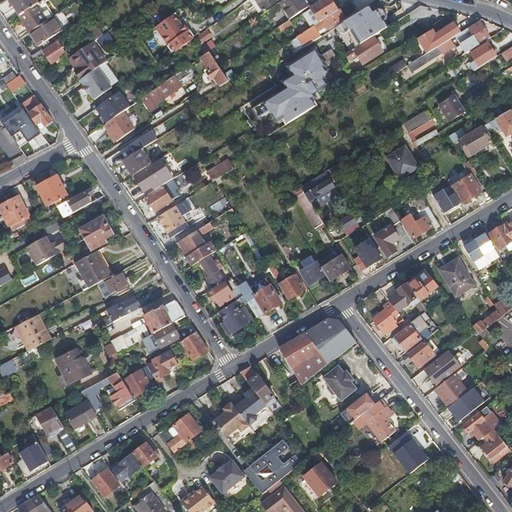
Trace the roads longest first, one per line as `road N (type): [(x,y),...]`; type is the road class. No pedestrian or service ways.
road 1 (residential): [(0,508),(229,369)]
road 2 (residential): [(504,511),(338,305)]
road 3 (residential): [(229,369),(86,147)]
road 4 (residential): [(338,305),(511,198)]
road 5 (residential): [(86,147),(0,26)]
road 6 (residential): [(229,369),(338,305)]
